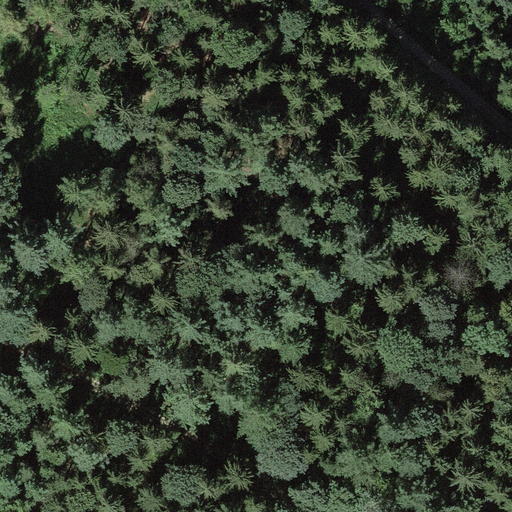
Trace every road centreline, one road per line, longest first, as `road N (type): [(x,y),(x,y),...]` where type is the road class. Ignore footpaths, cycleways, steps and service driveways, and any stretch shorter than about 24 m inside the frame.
road 1 (track): [(0,339),(204,446),(296,511)]
road 2 (track): [(357,0),(511,135)]
